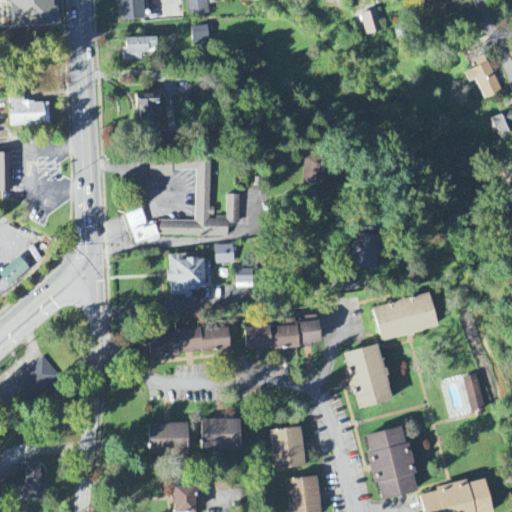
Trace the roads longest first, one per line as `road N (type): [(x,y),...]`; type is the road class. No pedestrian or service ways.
road 1 (trunk): [(93,281),(76,0)]
road 2 (residential): [(81,511),(99,341),(93,281)]
road 3 (trunk): [(88,180),(71,256),(50,293)]
